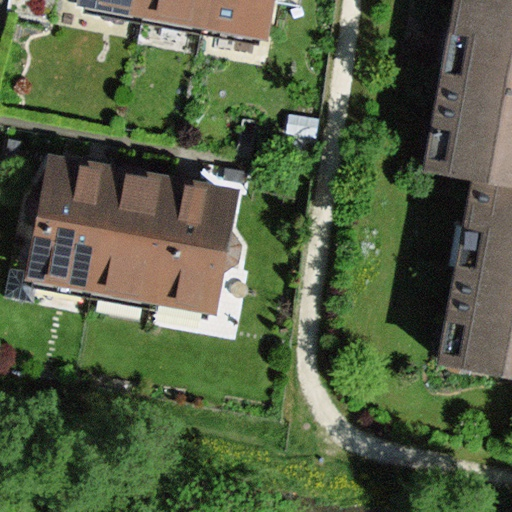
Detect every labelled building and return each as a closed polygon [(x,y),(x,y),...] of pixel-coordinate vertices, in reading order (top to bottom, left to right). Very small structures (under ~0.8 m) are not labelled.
[(86,0),(133,11),(134,0),(86,0)] [(134,0),(133,11),(202,23),(206,0),(134,0)] [(269,0),(206,0),(202,23),(263,40),(269,0)] [(511,0),(445,0),(413,161),(473,175),(511,182),(511,0)] [(27,280),(87,289),(106,169),(47,160),(27,280)] [(87,289),(155,300),(175,180),(106,169),(87,289)] [(511,182),(473,175),(437,372),(511,385),(511,182)] [(229,189),(175,180),(155,300),(210,309),(229,189)]
